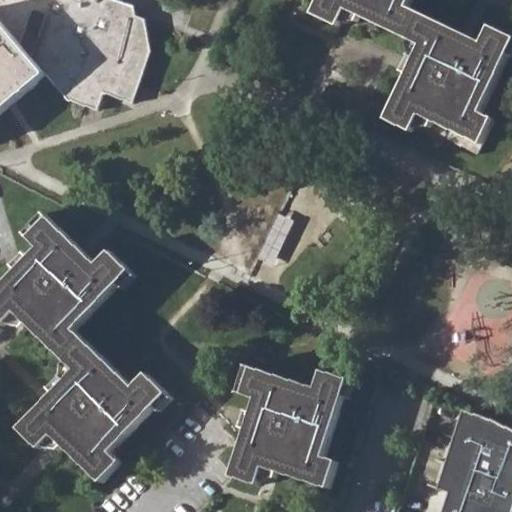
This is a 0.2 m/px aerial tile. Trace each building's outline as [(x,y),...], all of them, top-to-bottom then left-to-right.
[(0,0),(0,118),(43,79),(62,101),(96,111),(101,94),(131,104),(148,56),(143,27),(133,23),(131,12),(100,0),(0,0)] [(414,114),(476,144),(490,119),(479,113),(506,55),(511,57),(511,34),(491,24),(482,41),(409,4),(410,0),(317,0),(314,7),(338,19),(347,5),(417,42),(381,115),(408,128),(414,114)] [(138,387),(79,329),(120,285),(125,289),(139,275),(112,251),(100,262),(46,213),(26,234),(38,248),(0,292),(0,322),(4,327),(14,317),(72,374),(19,433),(36,448),(50,438),(101,486),(120,467),(114,459),(159,409),(163,413),(176,401),(148,375),(138,387)] [(265,472),(331,492),(339,465),(326,460),(341,407),(351,411),(357,389),(320,380),(314,398),(243,375),(234,404),(251,412),(230,478),(259,487),(265,472)] [(511,511),(511,429),(494,421),(467,413),(443,492),(454,496),(449,511),(511,511)]
